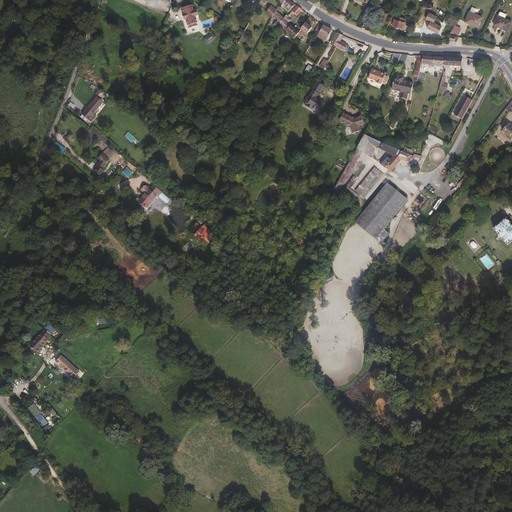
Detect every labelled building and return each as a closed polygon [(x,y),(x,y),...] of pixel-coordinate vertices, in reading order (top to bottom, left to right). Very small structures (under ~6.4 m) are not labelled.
[(294,5),(289,1),(288,0),(281,0),(281,1),(289,10),(294,5)] [(198,22),(196,16),(195,13),(198,12),(197,8),(194,9),(192,4),(183,7),(185,13),(183,13),(186,19),(187,19),(189,25),(190,25),(191,27),(198,25),(197,22),(198,22)] [(272,17),(275,11),(273,9),(270,6),(266,12),(272,17)] [(296,15),(301,10),(296,6),(291,11),(296,15)] [(283,18),(275,11),(272,17),(278,23),(283,18)] [(476,28),(480,18),(469,12),(464,22),(476,28)] [(438,33),(441,27),(433,23),(436,17),(428,13),(425,19),(429,21),(427,27),(438,33)] [(455,25),(458,18),(451,15),(447,21),(455,25)] [(506,31),(510,23),(497,16),(493,25),(506,31)] [(297,33),(288,23),(284,20),(283,18),(278,23),(291,36),(291,37),(293,39),(294,38),(297,33)] [(402,29),(404,22),(394,19),(394,20),(392,25),(392,26),(402,29)] [(306,34),(311,28),(305,23),(300,29),(306,34)] [(455,25),(451,32),(458,35),(461,28),(455,25)] [(327,38),(331,30),(322,26),(318,33),(327,38)] [(212,32),(204,39),(209,45),(217,37),(212,32)] [(339,42),(342,36),(337,33),(331,44),(334,45),(336,47),(339,42)] [(348,47),(353,40),(342,36),(339,42),(348,47)] [(348,47),(339,42),(336,47),(343,51),(344,50),(346,52),(348,47)] [(357,42),(352,50),(349,48),(347,51),(353,54),(354,51),(360,53),(362,50),(365,52),(367,47),(357,42)] [(330,58),(336,47),(334,45),(327,56),(330,58)] [(419,72),(420,64),(421,63),(420,63),(422,56),(417,56),(413,75),(418,76),(419,72)] [(444,65),(445,57),(422,56),(420,63),(421,63),(424,64),(435,65),(444,65)] [(461,66),(462,58),(445,57),(444,65),(449,66),(449,68),(453,68),(453,66),(461,66)] [(346,81),(351,69),(350,69),(353,61),(348,58),(339,78),(346,81)] [(323,70),(329,62),(324,59),(319,67),(323,70)] [(381,83),(384,75),(371,69),(367,78),(375,81),(374,82),(379,84),(380,83),(381,83)] [(409,95),(412,84),(403,81),(403,78),(398,76),(397,79),(394,79),(391,90),(401,92),(399,98),(406,100),(407,94),(409,95)] [(319,94),(323,86),(317,82),(313,90),(319,94)] [(440,127),(450,93),(438,89),(426,132),(436,137),(442,140),(448,129),(440,127)] [(317,112),(323,102),(317,99),(318,98),(317,97),(319,94),(313,90),(309,96),(309,98),(306,103),(310,105),(308,108),(313,111),(313,109),(317,112)] [(87,118),(102,101),(96,96),(81,113),(87,118)] [(462,120),(473,100),(466,96),(455,116),(462,120)] [(364,124),(361,116),(353,118),(343,113),(338,121),(349,126),(352,134),(360,131),(359,126),(364,124)] [(502,131),(511,141),(511,127),(509,124),(502,131)] [(434,140),(436,137),(426,132),(423,142),(424,143),(425,143),(427,143),(428,140),(432,139),(434,140)] [(363,153),(369,142),(371,138),(364,135),(356,149),(361,152),(363,153)] [(410,158),(371,138),(369,142),(393,157),(398,161),(400,160),(408,162),(410,158)] [(335,198),(361,152),(356,149),(329,195),(335,198)] [(108,159),(101,154),(98,158),(101,161),(97,165),(98,166),(101,168),(108,159)] [(391,170),(398,161),(393,157),(389,162),(386,166),(391,170)] [(386,166),(389,162),(385,158),(384,158),(380,164),(384,168),(386,166)] [(99,175),(103,171),(101,168),(98,166),(94,171),(99,175)] [(363,198),(382,174),(374,167),(354,191),(363,198)] [(465,176),(456,185),(460,188),(469,179),(465,176)] [(357,199),(347,192),(349,189),(354,182),(351,179),(338,197),(342,200),(344,196),(353,203),(357,199)] [(373,238),(405,200),(386,184),(354,222),(373,238)] [(147,206),(157,194),(156,194),(159,189),(153,185),(150,189),(145,185),(141,190),(145,193),(139,200),(147,206)] [(359,196),(349,189),(347,192),(357,199),(359,196)] [(452,208),(475,218),(482,202),(459,192),(452,208)] [(511,239),(511,225),(505,217),(493,227),(498,234),(502,238),(506,244),(511,239)] [(49,340),(41,333),(40,335),(47,342),(49,340)] [(40,349),(47,342),(40,335),(33,343),(31,341),(27,344),(38,354),(41,350),(40,349)] [(71,365),(61,356),(55,362),(63,370),(66,367),(68,368),(71,365)] [(44,428),(49,424),(33,403),(28,408),(44,428)] [(36,465),(30,472),(34,476),(40,469),(36,465)]
